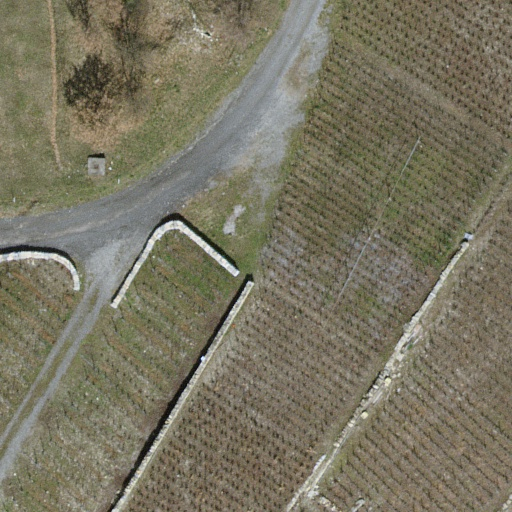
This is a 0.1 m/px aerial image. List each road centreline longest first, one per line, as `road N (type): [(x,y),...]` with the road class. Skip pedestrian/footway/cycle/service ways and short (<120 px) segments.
road 1 (track): [(0,237),(54,235),(148,206),(239,108),(290,0)]
road 2 (track): [(120,215),(0,478)]
